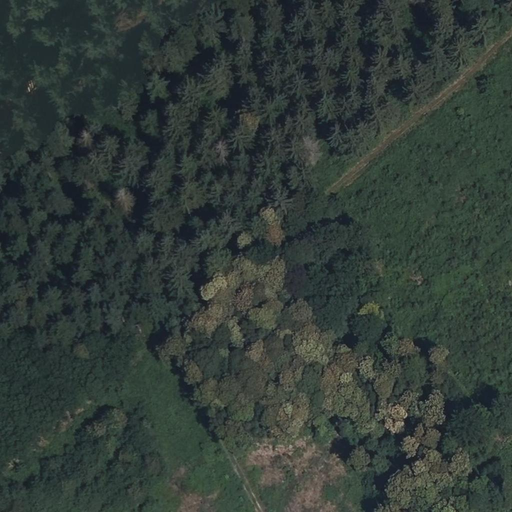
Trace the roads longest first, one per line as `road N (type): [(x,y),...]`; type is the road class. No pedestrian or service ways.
road 1 (track): [(165,350),(511,31)]
road 2 (track): [(0,0),(165,350)]
road 3 (track): [(165,350),(260,511)]
